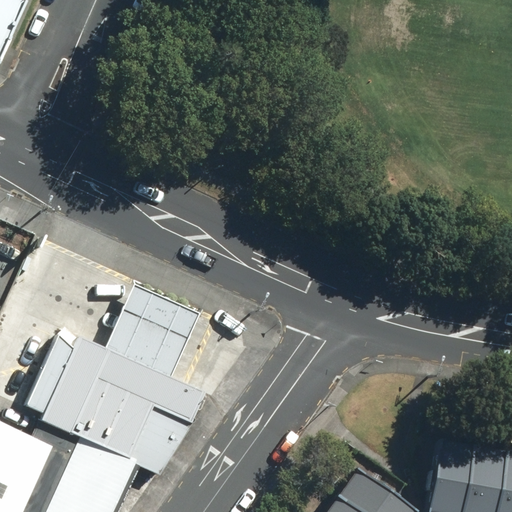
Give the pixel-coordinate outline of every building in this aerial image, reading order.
[(0,0),(0,50),(21,8),(7,1),(7,0),(0,0)] [(202,324),(127,288),(104,350),(174,380),(202,324)] [(0,424),(0,511),(107,511),(129,463),(155,474),(190,424),(204,393),(174,380),(104,350),(73,336),(70,341),(52,334),(21,406),(39,414),(29,437),(0,424)] [(511,511),(511,455),(432,441),(420,510),(432,511),(511,511)] [(351,471),(321,511),(408,511),(409,511),(351,471)]
